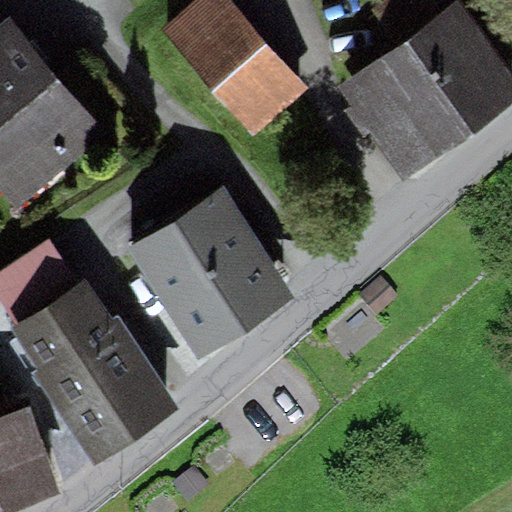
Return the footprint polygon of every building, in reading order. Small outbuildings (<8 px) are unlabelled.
[(197,0),(168,26),(255,127),(299,89),(221,0),(197,0)] [(351,86),(402,158),(511,79),(461,8),(446,18),(432,0),(387,0),(353,28),(380,64),(351,86)] [(9,29),(0,36),(0,160),(18,183),(88,126),(9,29)] [(140,238),(202,334),(274,288),(212,192),(140,238)] [(0,269),(0,288),(97,437),(152,399),(46,240),(0,269)] [(0,490),(49,474),(25,402),(8,408),(0,383),(0,490)]
